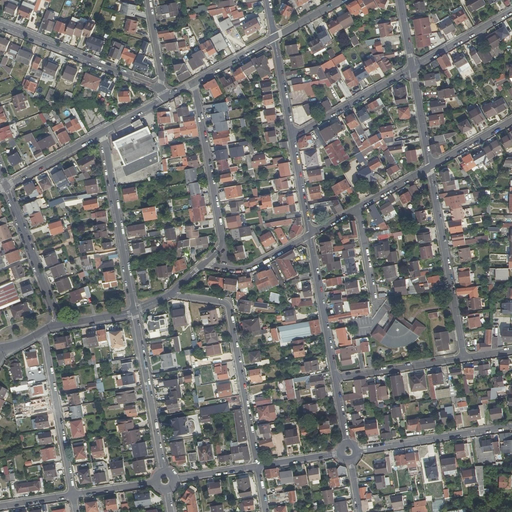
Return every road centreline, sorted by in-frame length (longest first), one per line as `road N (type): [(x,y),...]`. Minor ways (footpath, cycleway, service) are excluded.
road 1 (residential): [(170,295),(228,302),(255,466)]
road 2 (residential): [(464,357),(429,167)]
road 3 (residential): [(193,82),(222,244),(205,263)]
road 4 (residential): [(134,311),(103,132)]
road 5 (tertiary): [(159,88),(0,24)]
road 6 (residential): [(72,495),(43,331)]
road 7 (residential): [(162,471),(134,311)]
road 8 (residential): [(356,451),(511,426)]
road 9 (residential): [(59,325),(5,185)]
road 10 (residential): [(335,377),(309,234)]
road 11 (residential): [(292,136),(413,66)]
road 12 (residential): [(335,377),(464,357)]
